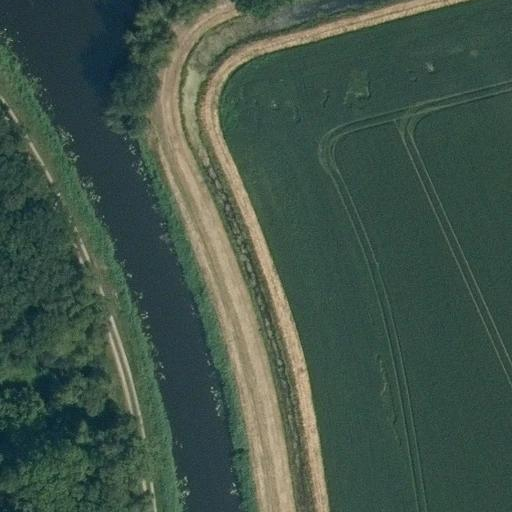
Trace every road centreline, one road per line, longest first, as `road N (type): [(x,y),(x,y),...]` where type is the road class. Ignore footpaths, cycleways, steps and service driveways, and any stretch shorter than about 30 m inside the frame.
road 1 (track): [(201,0),(184,3),(145,83),(150,142),(218,317),(258,511)]
road 2 (track): [(150,511),(137,424),(102,310),(0,101)]
